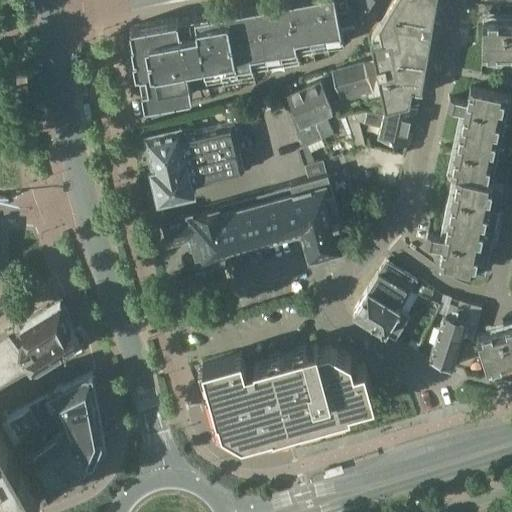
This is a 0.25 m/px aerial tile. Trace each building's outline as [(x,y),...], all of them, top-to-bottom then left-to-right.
[(261,0),(176,16),(177,17),(130,25),(139,72),(145,104),(192,95),(190,79),(206,76),(208,84),(209,84),(208,79),(237,73),(238,78),(255,75),(253,62),(282,57),(283,62),(300,59),(297,47),(327,41),(327,46),(343,43),(345,43),(372,0),(371,0),(368,5),(360,0),(261,0)] [(432,21),(433,16),(435,0),(392,0),(387,9),(393,13),(387,23),(380,19),(371,35),(376,58),(383,93),(385,104),(395,101),(410,98),(409,98),(418,95),(418,94),(417,94),(419,84),(420,84),(421,83),(419,83),(422,63),(424,63),(424,62),(423,62),(426,42),(427,42),(427,41),(424,40),(428,20),(430,20),(430,21),(432,21)] [(511,18),(483,18),(482,59),(511,60),(511,18)] [(374,96),(383,93),(376,58),(364,60),(332,70),(341,101),(368,93),(369,98),(374,96)] [(319,80),(288,94),(296,112),(292,114),(291,112),(290,112),(304,144),(299,146),(300,148),(300,149),(304,164),(314,161),(310,150),(307,143),(322,137),(333,132),(334,132),(326,112),(332,110),(332,109),(319,80)] [(442,246),(439,260),(485,270),(504,183),(492,181),(511,95),(470,86),(467,100),(450,96),(448,108),(465,112),(452,173),(458,174),(445,235),(427,231),(425,242),(442,246)] [(163,202),(169,201),(171,196),(195,191),(193,182),(243,169),(240,149),(249,147),(247,134),(244,135),(237,100),(223,104),(228,122),(193,130),(192,125),(182,128),(182,127),(146,136),(153,167),(151,168),(158,199),(159,199),(160,200),(163,202)] [(400,100),(395,101),(396,103),(385,106),(383,105),(382,112),(376,111),(365,109),(363,121),(381,125),(379,135),(409,141),(417,106),(402,102),(400,103),(400,100)] [(345,134),(351,131),(347,120),(346,116),(345,114),(339,116),(345,134)] [(307,177),(291,181),(292,185),(304,227),(303,227),(303,229),(310,253),(309,253),(310,256),(341,248),(340,245),(343,244),(344,244),(345,244),(346,245),(347,246),(348,248),(350,247),(348,239),(352,237),(353,237),(350,229),(346,231),(341,215),(333,189),(328,171),(327,171),(307,177)] [(172,219),(163,221),(169,244),(178,242),(187,240),(191,239),(191,238),(208,234),(211,243),(203,245),(202,245),(202,246),(201,246),(200,247),(199,248),(199,249),(199,250),(198,251),(199,252),(199,253),(199,254),(201,262),(197,263),(198,268),(199,268),(199,269),(216,264),(217,265),(218,265),(234,260),(233,257),(233,256),(231,249),(231,247),(235,245),(236,246),(238,246),(238,245),(241,244),(241,245),(244,244),(243,243),(247,242),(247,243),(249,243),(249,242),(253,241),(253,242),(255,241),(255,240),(260,239),(260,240),(262,240),(262,238),(266,237),(266,238),(269,238),(268,237),(272,236),(272,237),(274,236),(274,235),(278,234),(278,235),(280,235),(280,234),(284,232),(284,234),(287,233),(286,232),(290,231),(291,232),(293,231),(293,230),(297,229),(297,230),(299,230),(298,228),(303,227),(304,227),(292,185),(274,190),(274,189),(191,213),(172,218),(172,219)] [(395,305),(413,276),(386,259),(379,270),(368,287),(395,305)] [(368,287),(353,310),(396,336),(409,313),(395,305),(368,287)] [(29,317),(20,323),(31,340),(71,316),(60,298),(37,313),(33,315),(29,317)] [(443,316),(430,356),(452,367),(464,329),(464,327),(475,330),(475,329),(480,311),(470,309),(467,308),(449,302),(449,304),(445,316),(443,316)] [(12,327),(7,330),(20,347),(34,365),(35,365),(69,344),(82,336),(83,336),(83,335),(84,335),(84,334),(84,333),(85,333),(85,332),(85,331),(85,330),(85,329),(85,328),(85,327),(84,326),(84,325),(83,325),(83,324),(82,324),(81,324),(81,323),(80,323),(79,323),(78,323),(77,323),(75,324),(71,316),(31,340),(20,323),(12,327)] [(511,322),(477,333),(489,373),(511,366),(511,322)] [(0,511),(8,511),(19,507),(41,495),(21,461),(9,440),(0,424),(0,384),(33,366),(34,365),(20,347),(7,330),(0,335),(0,511)] [(356,372),(353,361),(331,348),(330,349),(333,361),(324,363),(319,346),(305,350),(306,354),(258,367),(256,368),(256,369),(246,372),(249,383),(213,393),(211,393),(212,395),(214,395),(220,418),(218,419),(219,421),(220,420),(224,432),(244,444),(251,442),(251,441),(274,435),(274,438),(277,437),(277,435),(299,429),(300,431),(303,430),(303,429),(324,423),(325,425),(328,424),(327,422),(350,416),(351,418),(353,417),(351,410),(375,404),(375,405),(377,405),(367,369),(356,372)] [(206,368),(213,393),(249,383),(246,372),(243,358),(206,368)] [(47,394),(45,395),(53,410),(98,395),(93,371),(83,376),(71,382),(49,393),(47,394)] [(382,382),(384,390),(391,388),(389,380),(382,382)] [(29,404),(5,416),(17,438),(30,429),(39,422),(55,429),(63,423),(92,462),(93,461),(103,454),(103,453),(104,452),(106,449),(106,447),(104,432),(104,427),(103,425),(99,404),(98,397),(98,395),(53,410),(45,395),(29,404)] [(39,422),(30,429),(43,438),(70,478),(88,464),(92,462),(63,423),(55,429),(39,422)] [(30,429),(17,438),(33,466),(48,491),(49,493),(70,478),(43,438),(30,429)]
